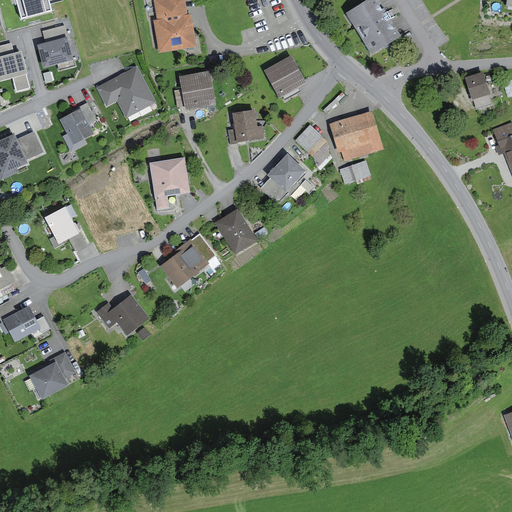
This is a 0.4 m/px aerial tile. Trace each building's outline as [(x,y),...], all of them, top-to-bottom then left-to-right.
[(15,0),(21,22),(52,14),(48,0),(15,0)] [(184,0),(165,0),(153,2),(161,52),(192,47),(184,0)] [(377,0),(368,0),(348,13),(373,53),(400,36),(377,0)] [(40,52),(46,76),(74,68),(68,45),(40,52)] [(0,50),(0,63),(15,60),(12,48),(0,50)] [(307,85),(290,57),(265,71),(282,99),(307,85)] [(13,87),(28,83),(22,59),(15,60),(0,63),(0,88),(0,90),(13,87)] [(137,68),(97,89),(106,106),(118,100),(126,116),(154,102),(137,68)] [(214,104),(209,73),(181,78),(186,109),(214,104)] [(484,73),(467,78),(473,98),(489,93),(484,73)] [(28,83),(13,87),(16,98),(30,94),(28,83)] [(93,134),(80,109),(59,120),(67,134),(64,136),(69,146),(93,134)] [(257,128),(254,111),(234,114),(238,141),(263,137),(262,127),(257,128)] [(381,149),(370,113),(334,123),(345,159),(381,149)] [(511,125),(495,131),(500,145),(496,147),(499,154),(505,152),(511,169),(511,125)] [(327,142),(310,127),(297,141),(314,157),(327,142)] [(41,149),(33,133),(16,142),(24,158),(41,149)] [(16,142),(13,136),(0,141),(0,174),(2,178),(14,172),(12,167),(25,161),(24,158),(16,142)] [(304,171),(287,154),(268,174),(285,190),(304,171)] [(150,164),(155,197),(175,194),(189,192),(183,159),(150,164)] [(364,162),(341,171),(346,184),(369,175),(364,162)] [(158,211),(177,208),(175,194),(155,197),(158,211)] [(78,234),(65,207),(41,219),(55,245),(78,234)] [(237,209),(216,222),(234,253),(255,240),(237,209)] [(192,243),(161,266),(177,287),(207,263),(192,243)] [(0,290),(13,284),(7,272),(0,276),(0,290)] [(113,311),(110,313),(116,321),(127,334),(148,317),(132,297),(113,311)] [(16,314),(10,301),(0,306),(0,321),(0,322),(5,320),(16,314)] [(113,311),(107,305),(98,312),(109,327),(116,321),(110,313),(113,311)] [(39,328),(28,308),(16,314),(5,320),(15,341),(39,328)] [(64,380),(74,374),(64,355),(54,361),(55,364),(64,380)] [(55,364),(31,377),(42,397),(66,384),(64,380),(55,364)]
